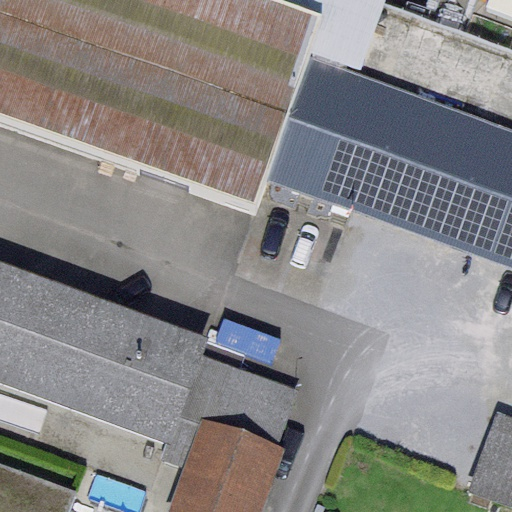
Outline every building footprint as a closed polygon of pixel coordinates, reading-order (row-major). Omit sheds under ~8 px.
[(0,0),(0,116),(249,206),(262,171),(303,58),(314,27),(238,0),(0,0)] [(238,0),(314,27),(303,58),(359,79),(387,0),(238,0)] [(303,58),(262,171),(511,261),(511,133),(359,79),(303,58)] [(240,353),(0,267),(0,383),(203,456),(215,424),(234,370),(240,353)] [(305,396),(234,370),(215,424),(285,449),(305,396)] [(511,420),(502,417),(475,492),(511,505),(511,420)] [(262,511),(285,449),(215,424),(203,456),(183,511),(262,511)] [(85,511),(89,502),(0,469),(0,511),(85,511)]
